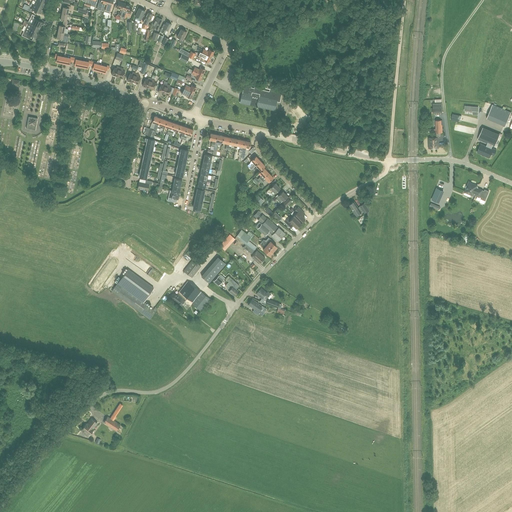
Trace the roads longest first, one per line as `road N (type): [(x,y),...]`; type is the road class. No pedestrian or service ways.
road 1 (unclassified): [(0,510),(90,403),(113,391),(157,391),(181,375),(320,215)]
road 2 (track): [(451,160),(442,62),(482,0)]
road 3 (track): [(389,161),(404,0)]
road 4 (residential): [(192,117),(224,45),(164,12)]
road 5 (tertiary): [(258,131),(389,161)]
road 6 (tertiary): [(389,161),(446,159),(511,182)]
